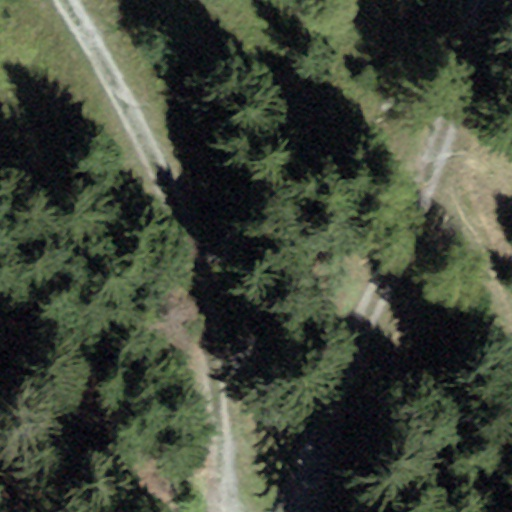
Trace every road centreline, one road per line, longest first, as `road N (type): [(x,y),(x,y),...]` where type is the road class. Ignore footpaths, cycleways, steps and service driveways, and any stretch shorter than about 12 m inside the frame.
road 1 (track): [(230,511),(177,193),(62,0)]
road 2 (track): [(474,0),(376,317),(290,511)]
